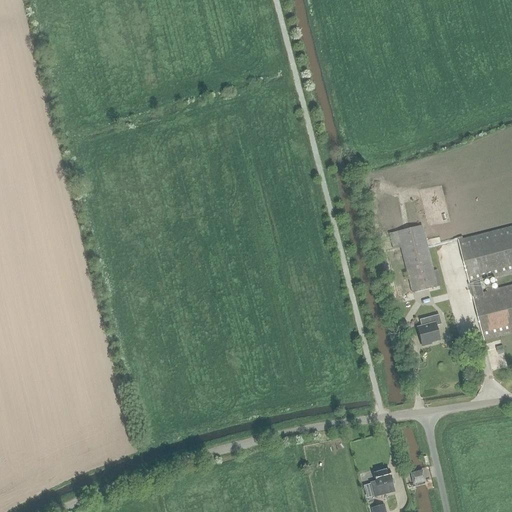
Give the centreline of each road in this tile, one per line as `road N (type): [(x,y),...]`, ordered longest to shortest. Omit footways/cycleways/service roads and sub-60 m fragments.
road 1 (unclassified): [(380,418),(275,0)]
road 2 (unclassified): [(55,511),(180,458),(380,418)]
